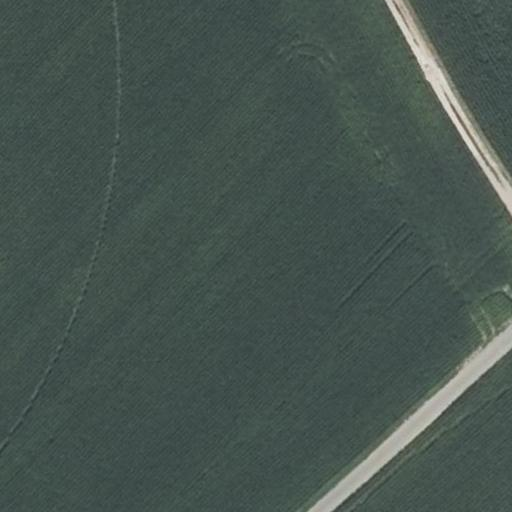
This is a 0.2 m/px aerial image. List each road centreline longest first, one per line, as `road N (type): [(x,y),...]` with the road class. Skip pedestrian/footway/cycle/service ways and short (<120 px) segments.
road 1 (track): [(511,335),(313,511)]
road 2 (track): [(511,202),(388,0)]
